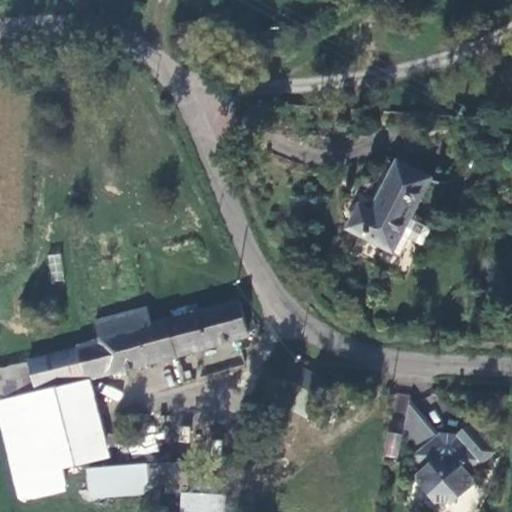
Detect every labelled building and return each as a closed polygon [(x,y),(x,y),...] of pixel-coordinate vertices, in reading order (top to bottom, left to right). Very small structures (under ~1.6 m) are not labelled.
[(370,212),(355,204),(343,226),(361,236),(397,257),(405,243),(414,248),(424,232),(405,221),(412,210),(428,180),(397,163),(370,212)] [(49,254),(50,281),(63,280),(61,253),(49,254)] [(238,300),(206,309),(148,324),(143,306),(93,319),(98,340),(29,361),(39,394),(72,384),(247,333),(238,300)] [(324,384),(281,364),(274,381),(317,400),(324,384)] [(93,457),(72,384),(39,394),(59,466),(93,457)] [(59,466),(39,394),(3,403),(29,499),(65,489),(59,466)] [(402,427),(420,446),(437,430),(412,399),(402,427)] [(452,507),(477,483),(468,472),(466,470),(478,457),(479,459),(489,450),(489,443),(466,420),(453,433),(437,430),(420,446),(412,453),(425,468),(413,479),(438,504),(452,507)] [(385,432),(382,457),(398,459),(401,434),(385,432)] [(97,471),(99,496),(183,487),(179,461),(97,471)] [(72,473),(74,499),(99,496),(97,471),(72,473)] [(223,511),(225,495),(181,492),(179,511),(223,511)]
